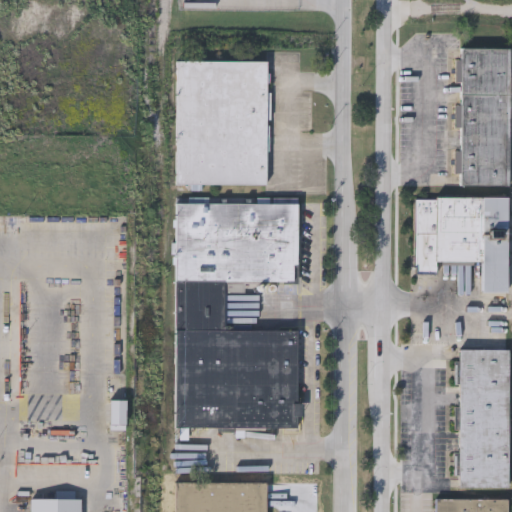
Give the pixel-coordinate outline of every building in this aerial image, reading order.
[(459,187),(459,50),(509,50),(508,187),(459,187)] [(268,185),(176,185),(176,62),(268,62),(268,185)] [(505,199),(506,295),(481,295),(480,265),(435,265),(435,275),(414,275),(413,200),(505,199)] [(177,202),(298,203),(297,282),(226,281),(225,329),(298,329),(297,427),(175,426),(177,202)] [(507,350),(507,488),(457,488),(458,349),(507,350)] [(174,511),(175,481),(266,482),(266,511),(174,511)] [(435,511),(435,499),(506,499),(506,511),(435,511)]
